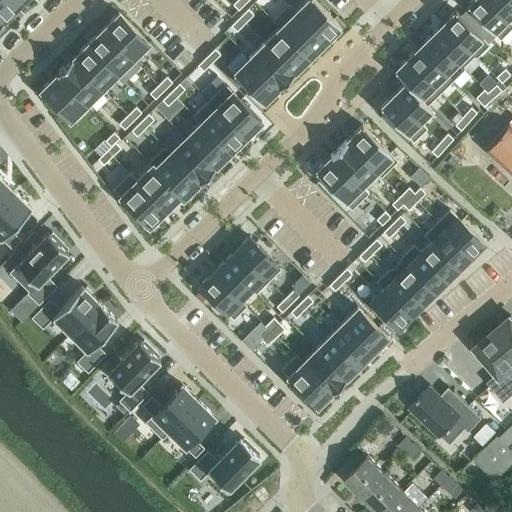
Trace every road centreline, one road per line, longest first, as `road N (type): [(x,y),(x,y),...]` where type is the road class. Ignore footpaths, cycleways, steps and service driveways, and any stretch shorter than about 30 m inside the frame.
road 1 (residential): [(138,297),(417,0)]
road 2 (residential): [(309,465),(138,297)]
road 3 (residential): [(138,297),(0,104)]
road 4 (residential): [(402,374),(511,283)]
